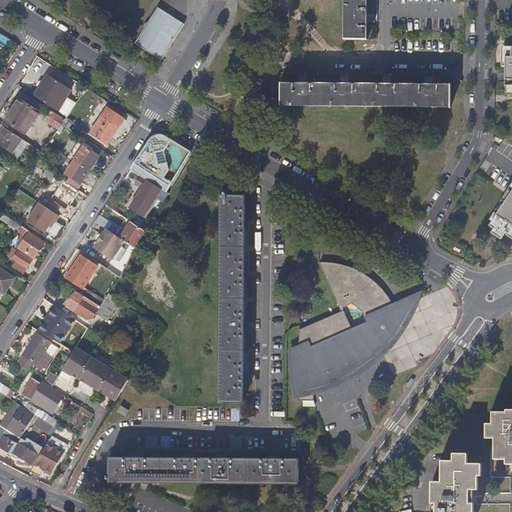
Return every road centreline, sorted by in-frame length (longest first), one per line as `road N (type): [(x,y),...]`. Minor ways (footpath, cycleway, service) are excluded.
road 1 (unclassified): [(77,511),(112,436),(262,426),(263,188),(270,164)]
road 2 (residential): [(0,343),(159,100)]
road 3 (residential): [(414,250),(479,134),(480,0)]
road 4 (tertiary): [(473,298),(469,319),(327,511)]
road 5 (tertiary): [(349,511),(495,310)]
road 6 (residential): [(270,164),(414,250)]
road 7 (residential): [(41,27),(159,100)]
road 8 (residential): [(159,100),(270,164)]
